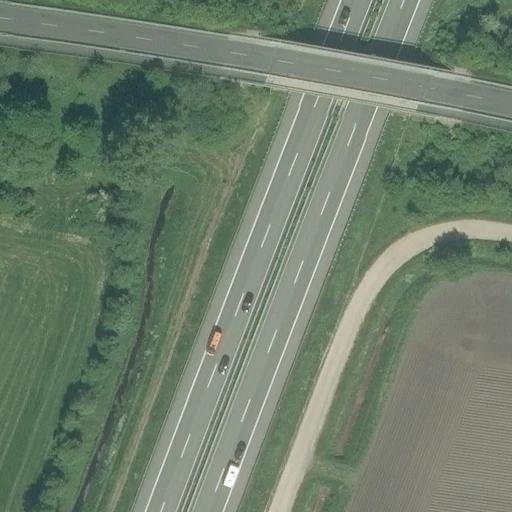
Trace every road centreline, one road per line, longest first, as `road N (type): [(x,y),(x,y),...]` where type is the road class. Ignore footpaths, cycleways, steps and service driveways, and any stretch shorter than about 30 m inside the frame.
road 1 (motorway): [(209,511),(407,0)]
road 2 (motorway): [(362,0),(166,511)]
road 3 (tertiary): [(0,22),(511,107)]
road 4 (track): [(511,233),(471,228),(408,248),(357,312),(285,511)]
